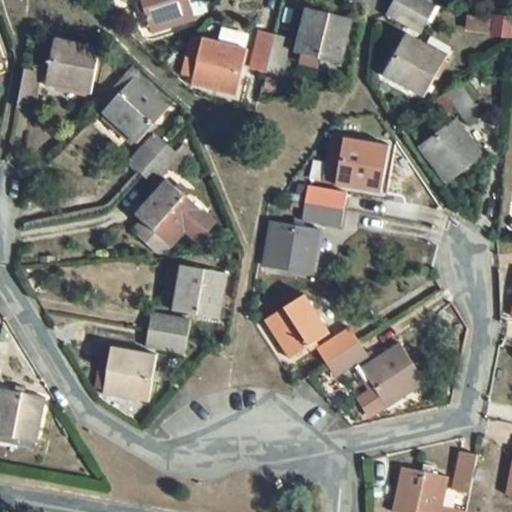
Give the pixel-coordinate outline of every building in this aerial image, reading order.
[(190,0),(140,0),(151,32),(196,18),(190,0)] [(439,5),(429,0),(394,0),(394,1),(430,21),(439,5)] [(422,35),(430,21),(394,1),(386,16),(422,35)] [(354,20),(306,8),(295,54),(343,66),(354,20)] [(511,29),(511,17),(499,15),(496,35),(511,37),(511,29)] [(277,35),(259,31),(249,70),(266,75),(277,35)] [(294,40),(277,35),(266,75),(283,79),(294,40)] [(449,58),(407,35),(383,76),(426,99),(449,58)] [(250,50),(203,39),(191,86),(238,98),(250,50)] [(101,48),(55,40),(45,86),(92,96),(101,48)] [(43,73),(25,69),(16,109),(35,113),(43,73)] [(171,109),(135,77),(102,113),(137,145),(171,109)] [(459,84),(444,95),(468,127),(485,115),(459,84)] [(457,118),(418,148),(446,186),(485,157),(457,118)] [(154,133),(126,163),(140,175),(167,144),(154,133)] [(344,139),(332,137),(325,184),(335,187),(344,139)] [(391,147),(344,139),(335,187),(383,194),(391,147)] [(167,144),(140,175),(155,188),(171,168),(181,156),(167,144)] [(187,161),(181,156),(171,168),(177,173),(187,161)] [(143,222),(172,248),(186,232),(198,243),(215,224),(203,213),(204,212),(167,180),(135,215),(143,222)] [(349,193),(308,187),(305,205),(346,211),(349,193)] [(346,211),(305,205),(302,223),(343,229),(346,211)] [(159,255),(166,255),(172,248),(143,222),(134,232),(159,255)] [(321,230),(274,222),(264,268),(314,277),(321,230)] [(180,268),(169,266),(161,308),(172,310),(180,268)] [(229,274),(180,266),(180,268),(172,310),(172,312),(221,322),(229,274)] [(305,296),(264,321),(289,361),(330,335),(305,296)] [(193,320),(152,313),(148,331),(189,339),(193,320)] [(350,327),(315,348),(325,364),(360,342),(350,327)] [(189,339),(148,331),(144,349),(186,357),(189,339)] [(360,342),(325,364),(335,379),(371,358),(360,342)] [(386,407),(387,410),(427,384),(401,343),(361,369),(374,389),(358,400),(370,418),(386,407)] [(158,356),(112,348),(102,396),(150,403),(158,356)] [(0,437),(32,444),(43,397),(22,393),(12,391),(0,388),(0,437)] [(478,456),(460,452),(452,492),(470,496),(478,456)] [(449,478),(402,467),(392,511),(461,511),(443,508),(449,478)]
